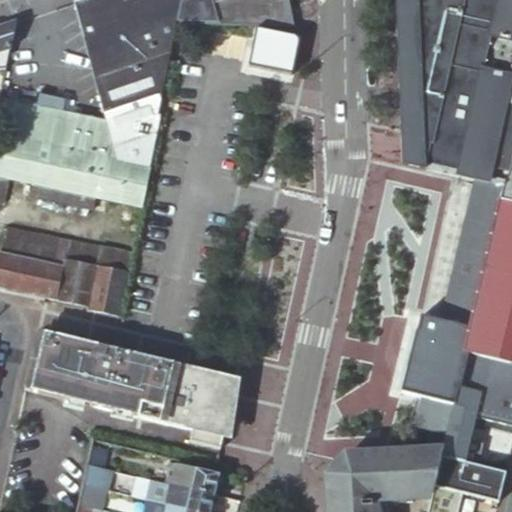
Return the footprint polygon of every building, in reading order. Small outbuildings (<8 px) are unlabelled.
[(73,0),(75,8),(105,119),(104,119),(115,160),(140,166),(149,168),(160,116),(156,115),(176,21),(180,0),(73,0)] [(180,0),(176,21),(216,23),(212,4),(223,0),(180,0)] [(223,0),(212,4),(216,23),(273,26),(274,5),(269,5),(267,0),(223,0)] [(273,26),(290,27),(284,0),(267,0),(269,5),(274,5),(273,26)] [(395,0),(401,164),(476,181),(489,183),(496,185),(501,173),(511,132),(511,13),(491,8),(469,2),(469,0),(395,0)] [(511,0),(493,0),(491,8),(511,13),(511,0)] [(14,20),(0,24),(0,49),(9,47),(14,20)] [(237,28),(231,57),(290,69),(296,40),(237,28)] [(0,202),(2,203),(8,177),(43,185),(39,198),(91,209),(94,196),(132,204),(140,166),(115,160),(104,119),(0,96),(0,202)] [(446,433),(465,353),(461,353),(511,161),(511,132),(501,173),(496,185),(489,183),(480,220),(467,217),(442,320),(420,315),(416,331),(411,330),(397,389),(401,390),(401,391),(423,397),(416,426),(446,433)] [(511,161),(461,353),(465,353),(451,411),(475,417),(475,414),(511,423),(511,161)] [(141,207),(149,168),(140,166),(132,204),(141,207)] [(489,183),(476,181),(467,217),(480,220),(489,183)] [(7,227),(1,253),(55,264),(61,239),(7,227)] [(63,260),(67,240),(61,239),(55,264),(62,265),(63,261),(62,261),(63,260)] [(128,274),(132,254),(67,240),(63,260),(128,274)] [(0,252),(0,289),(42,299),(87,308),(86,312),(118,319),(128,274),(63,260),(62,261),(63,261),(62,265),(55,264),(1,253),(0,252)] [(34,334),(22,392),(190,431),(187,443),(218,450),(232,388),(220,385),(221,377),(34,334)] [(451,411),(446,433),(469,439),(475,417),(451,411)] [(443,445),(441,450),(440,455),(464,460),(469,439),(446,433),(443,445)] [(469,439),(464,460),(474,463),(478,464),(484,442),(469,439)] [(107,449),(90,445),(89,453),(86,465),(103,468),(107,449)] [(441,450),(343,456),(343,460),(330,475),(326,475),(328,511),(389,511),(389,503),(411,502),(410,495),(431,494),(435,477),(440,455),(441,450)] [(464,460),(440,455),(435,477),(459,482),(462,471),(471,473),(474,463),(464,460)] [(478,464),(474,463),(471,473),(478,475),(480,464),(478,464)] [(163,483),(213,494),(217,476),(168,464),(163,483)] [(435,477),(431,494),(429,498),(454,505),(459,482),(435,477)] [(208,511),(213,494),(163,483),(150,480),(146,499),(201,511),(208,511)] [(459,482),(454,505),(464,507),(468,493),(470,484),(459,482)] [(82,484),(78,504),(100,510),(104,489),(82,484)] [(483,511),(494,511),(498,500),(468,493),(464,507),(469,508),(483,511)] [(429,498),(426,511),(452,511),(454,511),(468,511),(469,508),(464,507),(454,505),(429,498)] [(201,511),(146,499),(142,511),(201,511)]
